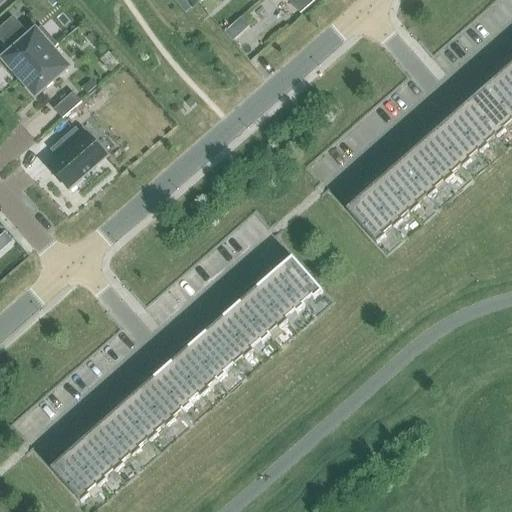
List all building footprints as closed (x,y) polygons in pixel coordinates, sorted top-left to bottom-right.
[(173,0),(186,14),(192,9),(184,0),(173,0)] [(287,0),(301,15),(317,0),(287,0)] [(14,18),(0,29),(0,39),(12,54),(5,60),(20,78),(52,50),(53,51),(59,46),(42,27),(31,37),(14,18)] [(233,26),(224,33),(233,42),(241,35),(233,26)] [(52,50),(20,78),(36,96),(68,69),(53,51),(52,50)] [(511,66),(503,75),(511,85),(511,66)] [(511,85),(503,75),(485,90),(511,120),(511,85)] [(91,82),(84,89),(89,95),(97,88),(91,82)] [(511,120),(485,90),(468,105),(498,140),(511,127),(511,120)] [(82,103),(74,94),(55,110),(63,120),(82,103)] [(196,102),(191,97),(185,102),(190,107),(196,102)] [(468,105),(451,120),(481,155),(498,140),(468,105)] [(451,120),(434,136),(464,170),(481,155),(451,120)] [(59,161),(50,169),(69,191),(105,159),(86,138),(83,140),(75,131),(51,152),(59,161)] [(434,136),(416,151),(446,185),(464,170),(434,136)] [(416,151),(399,166),(429,200),(446,185),(416,151)] [(399,166),(382,181),(412,215),(429,200),(399,166)] [(382,181),(365,196),(395,230),(412,215),(382,181)] [(395,230),(365,196),(347,211),(377,245),(395,230)] [(4,235),(0,238),(0,243),(4,248),(10,242),(4,235)] [(293,259),(276,274),(306,308),(323,293),(293,259)] [(276,274),(259,289),(289,323),(306,308),(276,274)] [(259,289),(242,304),(272,338),(289,323),(259,289)] [(242,304),(224,319),(254,353),(272,338),(242,304)] [(224,319),(207,334),(237,368),(254,353),(224,319)] [(207,334),(190,349),(220,383),(237,368),(207,334)] [(190,349),(173,364),(203,399),(220,383),(190,349)] [(173,364),(155,379),(185,414),(203,399),(173,364)] [(155,379),(138,395),(168,429),(185,414),(155,379)] [(138,395),(121,410),(151,444),(168,429),(138,395)] [(121,410),(104,425),(134,459),(151,444),(121,410)] [(104,425),(86,440),(116,474),(134,459),(104,425)] [(86,440),(69,455),(99,489),(116,474),(86,440)] [(99,489),(69,455),(52,470),(82,504),(99,489)]
